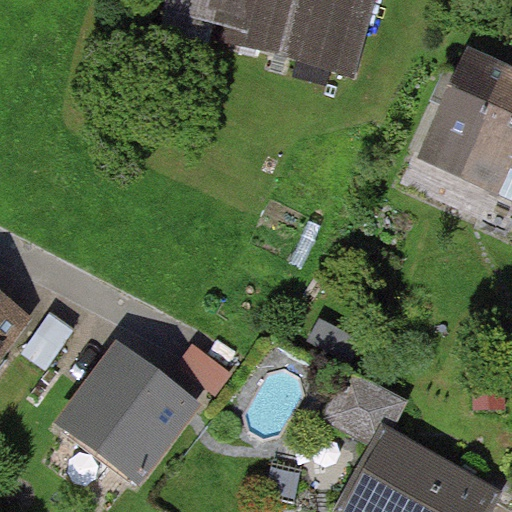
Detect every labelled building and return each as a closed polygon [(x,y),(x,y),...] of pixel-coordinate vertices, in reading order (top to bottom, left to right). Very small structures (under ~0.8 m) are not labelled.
[(223,38),(354,72),(372,0),(170,0),(168,10),(227,25),(223,38)] [(511,69),(471,52),(418,174),(494,207),(511,164),(511,69)] [(0,289),(0,370),(38,314),(0,289)] [(65,433),(148,485),(203,397),(121,345),(65,433)] [(511,497),(399,434),(354,511),(506,511),(511,502),(511,497)]
